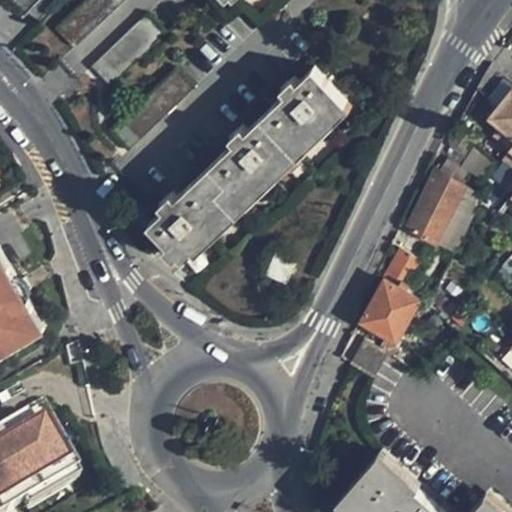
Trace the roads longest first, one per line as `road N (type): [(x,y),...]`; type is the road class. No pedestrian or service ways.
road 1 (unclassified): [(321,323),(488,2)]
road 2 (unclassified): [(108,257),(53,140),(20,91)]
road 3 (unclassified): [(211,355),(108,257)]
road 4 (unclassified): [(108,257),(158,389)]
